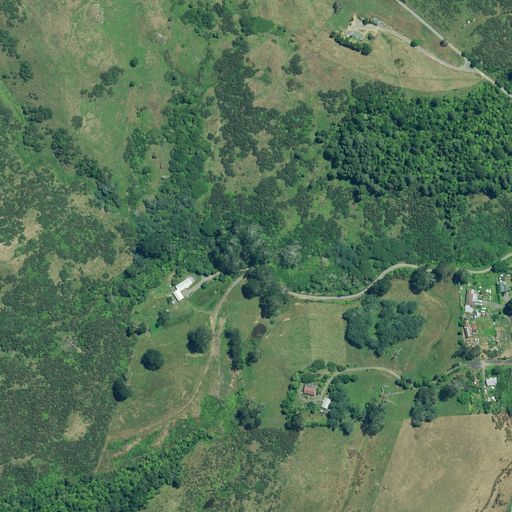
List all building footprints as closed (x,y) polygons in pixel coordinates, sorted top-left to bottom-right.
[(349,30),(347,37),(349,38),(350,36),(352,37),(351,39),(361,43),(364,35),(353,30),(353,31),(349,30)] [(187,288),(188,289),(190,287),(189,286),(194,283),(190,277),(176,286),(178,289),(173,293),(179,301),(185,298),(181,292),(187,288)] [(503,282),(500,283),(501,292),(509,291),(508,286),(504,286),(503,282)] [(475,290),(468,289),(465,312),(473,313),(473,308),(471,308),(471,305),(473,305),(474,301),(478,302),(479,294),(475,294),(475,290)] [(472,336),(469,320),(464,321),(467,337),(472,336)] [(317,387),(306,384),(304,393),(316,396),(317,387)] [(332,400),(326,398),(325,400),(324,399),(323,402),(324,402),(323,404),(321,403),(320,406),(328,409),(332,400)]
